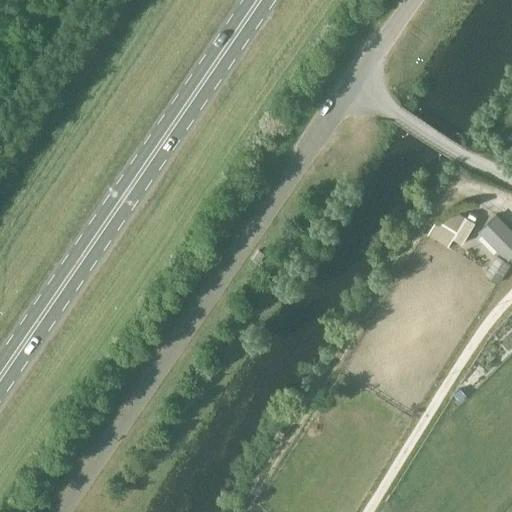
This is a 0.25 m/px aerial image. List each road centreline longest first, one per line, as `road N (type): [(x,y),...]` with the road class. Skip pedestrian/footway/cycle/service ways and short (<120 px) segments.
road 1 (unclassified): [(64,511),(413,0)]
road 2 (primary): [(258,0),(0,375)]
